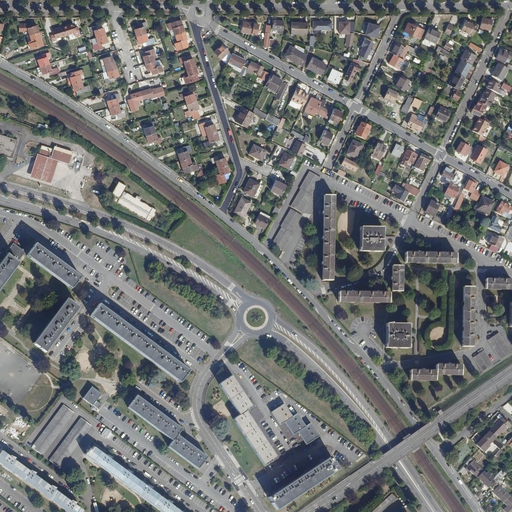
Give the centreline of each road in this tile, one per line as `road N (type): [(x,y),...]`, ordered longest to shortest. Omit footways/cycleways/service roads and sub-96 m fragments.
road 1 (primary): [(251,303),(161,243),(0,187)]
road 2 (primary): [(0,200),(126,243),(241,315)]
road 3 (residential): [(0,64),(221,214)]
road 4 (residential): [(219,357),(24,220),(0,214)]
road 5 (primary): [(436,511),(364,402),(273,318)]
road 6 (primary): [(268,330),(342,394),(431,511)]
road 7 (secondary): [(511,372),(313,511)]
road 8 (residential): [(280,266),(324,180),(408,221)]
road 9 (residential): [(482,259),(482,346),(389,366)]
road 10 (residential): [(204,21),(355,107)]
road 11 (residential): [(441,154),(508,5)]
road 12 (residential): [(237,163),(196,21)]
road 13 (residential): [(90,435),(200,511)]
road 14 (residential): [(408,221),(376,272),(306,294)]
